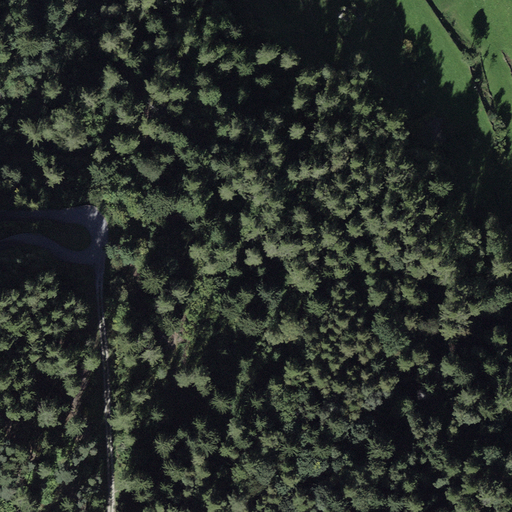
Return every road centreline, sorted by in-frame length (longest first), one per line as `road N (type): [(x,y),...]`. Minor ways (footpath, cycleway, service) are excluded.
road 1 (track): [(100,511),(106,389),(95,252)]
road 2 (unclassified): [(0,216),(81,214),(101,233),(86,256),(37,238),(0,246)]
